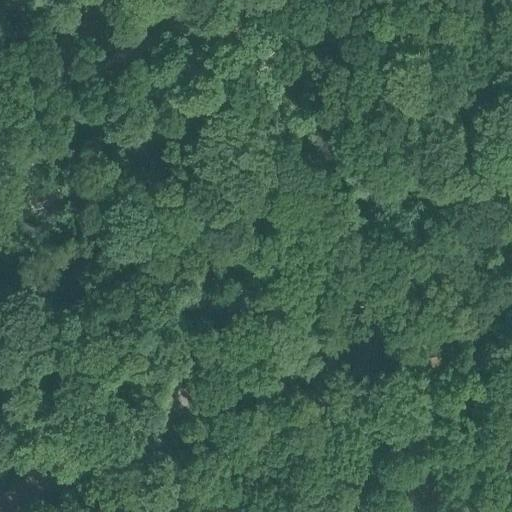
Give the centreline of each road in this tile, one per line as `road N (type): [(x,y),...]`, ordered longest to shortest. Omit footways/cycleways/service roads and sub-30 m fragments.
road 1 (unknown): [(0,401),(293,176),(443,0)]
road 2 (unclassified): [(0,509),(57,466),(178,403),(511,294)]
